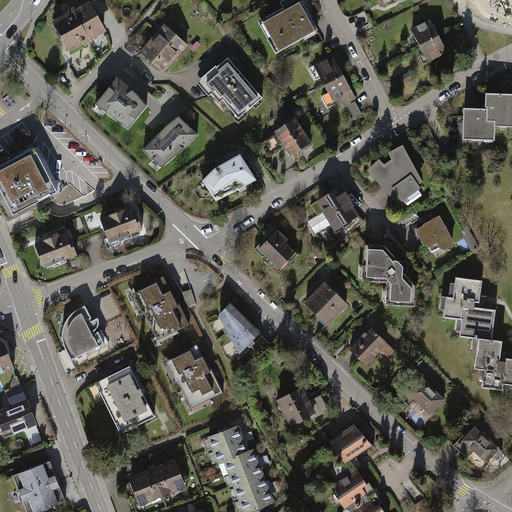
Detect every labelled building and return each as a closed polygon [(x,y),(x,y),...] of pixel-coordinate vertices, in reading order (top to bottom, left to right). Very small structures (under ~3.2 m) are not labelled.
[(273,54),(315,30),(299,2),(297,3),(295,0),(282,0),(278,2),(281,8),(255,23),(273,54)] [(50,24),(68,54),(105,32),(88,2),(50,24)] [(444,40),(437,24),(413,35),(420,50),(444,40)] [(184,50),(159,26),(138,48),(163,72),(184,50)] [(451,55),(444,40),(420,50),(427,66),(451,55)] [(332,50),(313,60),(327,85),(345,75),(332,50)] [(265,100),(228,62),(200,88),(238,126),(265,100)] [(366,110),(345,75),(327,85),(340,111),(348,107),(354,117),(366,110)] [(126,133),(147,105),(116,81),(95,108),(126,133)] [(511,98),(489,98),(489,110),(489,124),(497,124),(511,124),(511,98)] [(489,110),(464,110),(464,142),(497,142),(497,124),(489,124),(489,110)] [(175,118),(145,152),(167,172),(197,138),(175,118)] [(296,119),(261,141),(270,155),(283,146),(293,161),(314,148),(296,119)] [(58,192),(35,147),(0,165),(0,190),(12,215),(45,199),(58,192)] [(380,160),(367,171),(399,205),(426,187),(402,147),(390,154),(393,161),(386,165),(380,160)] [(217,170),(203,182),(216,203),(258,183),(241,155),(217,170)] [(313,204),(320,215),(326,211),(342,236),(365,222),(346,191),(341,195),(337,189),(313,204)] [(134,209),(101,222),(111,249),(145,235),(134,209)] [(441,218),(417,231),(433,256),(442,250),(447,252),(453,248),(455,242),(441,218)] [(258,251),(282,275),(302,254),(278,230),(258,251)] [(69,234),(35,247),(45,273),(79,260),(69,234)] [(386,251),(370,250),(368,279),(389,279),(393,284),(391,302),(416,304),(416,291),(405,280),(407,270),(404,265),(395,263),(386,251)] [(168,274),(130,293),(158,349),(196,330),(168,274)] [(304,303),(329,330),(354,307),(329,280),(304,303)] [(480,338),(494,340),(498,311),(480,309),(483,284),(457,281),(456,285),(450,284),(445,318),(465,321),(463,336),(480,338)] [(232,304),(219,316),(241,357),(262,334),(232,304)] [(73,362),(106,345),(87,307),(75,312),(70,318),(66,324),(63,333),(63,341),(66,349),(73,362)] [(390,359),(398,349),(375,327),(350,354),(366,370),(382,352),(390,359)] [(511,385),(511,358),(504,358),(506,342),(494,340),(480,338),(476,369),(487,370),(485,388),(505,391),(506,385),(511,385)] [(0,341),(0,377),(16,371),(5,344),(0,341)] [(200,344),(162,363),(189,416),(227,397),(200,344)] [(129,369),(84,391),(93,410),(105,404),(120,435),(154,419),(129,369)] [(410,392),(431,413),(446,398),(426,377),(410,392)] [(311,402),(304,389),(278,403),(292,428),(329,408),(322,396),(311,402)] [(27,399),(0,409),(0,430),(4,442),(39,429),(27,399)] [(508,451),(477,422),(457,443),(488,472),(508,451)] [(248,423),(208,440),(214,453),(254,436),(248,423)] [(333,446),(346,466),(352,462),(374,448),(357,423),(330,441),(333,446)] [(259,449),(254,436),(214,453),(219,466),(259,449)] [(346,511),(373,493),(352,462),(346,466),(333,446),(300,468),(318,495),(330,488),(346,511)] [(265,462),(259,449),(219,466),(225,478),(265,462)] [(31,511),(64,499),(47,456),(6,472),(22,511),(31,511)] [(176,457),(128,475),(140,508),(188,489),(176,457)] [(270,475),(265,462),(225,478),(229,490),(270,475)] [(275,487),(270,475),(229,490),(234,503),(275,487)] [(252,511),(280,501),(275,487),(234,503),(237,511),(252,511)] [(385,511),(373,493),(346,511),(385,511)]
